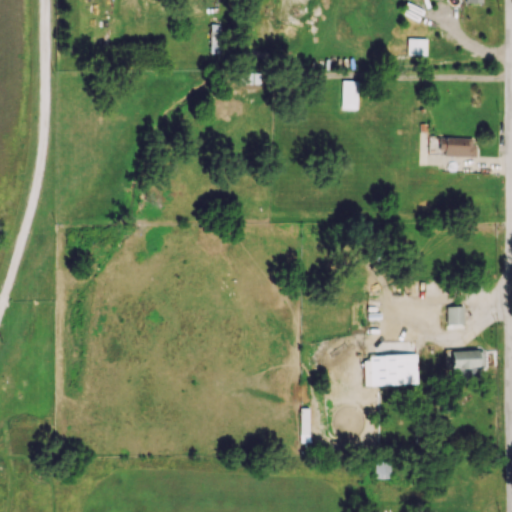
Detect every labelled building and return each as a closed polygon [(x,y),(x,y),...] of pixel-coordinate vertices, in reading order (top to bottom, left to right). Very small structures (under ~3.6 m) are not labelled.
[(356,109),(357,81),(340,80),(340,109),(356,109)] [(473,138),(437,137),(437,155),(473,155),(473,138)] [(462,323),(461,305),(445,306),(445,324),(462,323)] [(482,367),(482,350),(450,351),(450,367),(482,367)] [(415,354),(381,355),(382,384),(416,383),(415,354)] [(374,360),(361,360),(362,385),(375,385),(374,360)]
